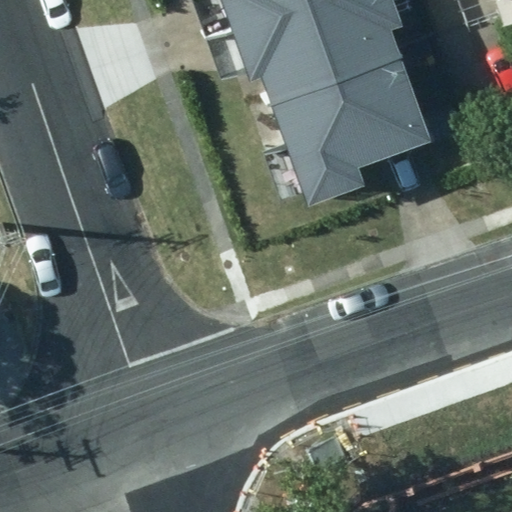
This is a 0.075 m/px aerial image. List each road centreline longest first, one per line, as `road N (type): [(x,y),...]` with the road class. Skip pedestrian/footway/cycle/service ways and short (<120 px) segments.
road 1 (residential): [(149,433),(0,9)]
road 2 (residential): [(149,433),(511,302)]
road 3 (residential): [(0,478),(149,433)]
